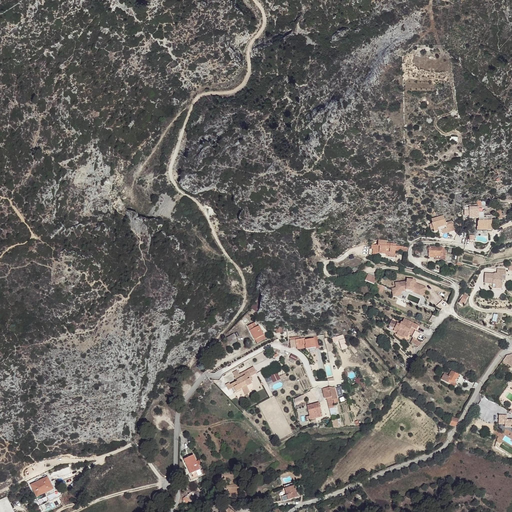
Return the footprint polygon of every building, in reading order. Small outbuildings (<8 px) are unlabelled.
[(491,226),(491,221),(491,216),(483,216),(483,213),(473,212),(473,218),(479,218),(479,221),(478,221),(477,222),(477,230),(486,231),(491,231),(491,226)] [(432,223),(429,224),(431,230),(433,229),(437,228),(438,230),(441,238),(445,239),(453,240),(454,240),(454,238),(456,234),(455,233),(451,221),(445,223),(443,215),(431,219),(432,223)] [(407,252),(408,247),(396,245),(396,244),(387,243),(386,240),(378,240),(378,244),(376,244),(376,245),(371,244),(371,248),(373,248),(372,253),(373,253),(376,253),(377,253),(379,252),(382,252),(382,254),(386,254),(386,252),(389,252),(389,253),(395,254),(395,250),(407,252)] [(443,247),(429,246),(428,250),(421,250),(421,256),(428,257),(428,258),(435,258),(435,256),(446,257),(446,248),(443,247)] [(495,274),(485,273),(484,283),(496,284),(495,286),(502,286),(502,275),(506,275),(506,270),(497,269),(497,273),(497,274),(495,274)] [(368,275),(365,281),(374,284),(376,279),(368,275)] [(411,292),(412,292),(423,297),(426,287),(416,283),(414,283),(414,280),(407,279),(407,281),(395,283),(396,288),(392,288),(393,297),(395,297),(405,301),(409,292),(411,292)] [(463,305),(466,300),(468,297),(464,295),(459,303),(463,305)] [(258,297),(251,307),(257,312),(261,297),(258,297)] [(418,326),(404,319),(402,322),(401,322),(400,325),(392,321),(388,328),(397,333),(405,336),(407,338),(409,334),(410,332),(409,332),(411,327),(414,328),(416,329),(418,326)] [(248,327),(255,340),(264,335),(259,326),(257,327),(255,323),(248,327)] [(305,346),(305,348),(308,347),(308,349),(316,347),(316,348),(320,348),(317,336),(295,340),(296,347),(297,347),(305,346)] [(419,346),(422,343),(413,338),(411,342),(419,346)] [(511,363),(511,354),(507,355),(503,360),(511,366),(511,363)] [(252,383),(250,381),(249,378),(251,377),(257,374),(253,367),(239,374),(235,377),(237,381),(230,385),(229,383),(225,385),(228,390),(232,388),(234,393),(242,389),(244,392),(248,389),(246,386),(252,383)] [(444,374),(441,379),(454,387),(456,383),(454,383),(459,375),(452,371),(448,376),(444,374)] [(277,372),(265,377),(268,385),(280,379),(277,372)] [(329,387),(322,389),(325,399),(327,398),(332,397),(330,388),(329,387)] [(336,388),(330,388),(332,397),(333,402),(335,401),(335,399),(338,399),(336,388)] [(302,396),(294,399),(296,405),(304,401),(302,396)] [(332,397),(327,398),(331,416),(336,414),(333,402),(332,397)] [(322,415),(319,403),(307,406),(309,416),(306,417),(307,420),(322,415)] [(511,420),(507,420),(507,416),(499,415),(499,420),(505,420),(505,424),(505,427),(511,427),(511,420)] [(450,425),(455,426),(459,419),(452,417),(450,425)] [(202,475),(193,455),(183,459),(190,474),(188,475),(191,480),(202,475)] [(53,489),(58,487),(55,480),(52,482),(50,482),(48,479),(47,477),(30,485),(31,485),(33,491),(31,491),(28,493),(32,500),(36,498),(37,499),(40,506),(58,498),(54,491),(53,489)] [(282,497),(283,501),(298,497),(293,483),(284,486),(287,495),(282,497)] [(13,511),(7,496),(0,499),(0,511),(13,511)]
